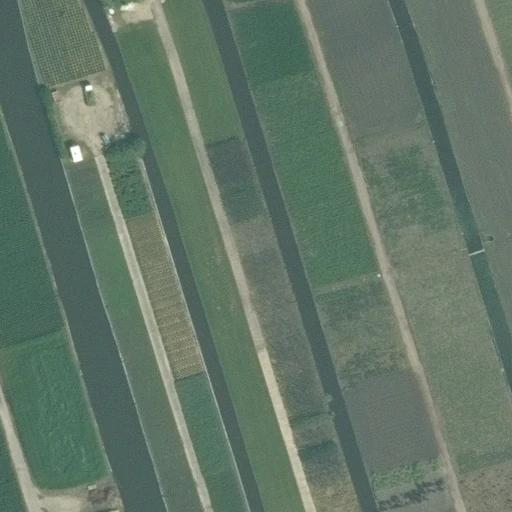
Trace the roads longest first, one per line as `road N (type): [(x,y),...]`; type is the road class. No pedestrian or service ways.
road 1 (track): [(459,511),(300,0)]
road 2 (track): [(310,511),(152,0)]
road 3 (track): [(210,511),(110,183)]
